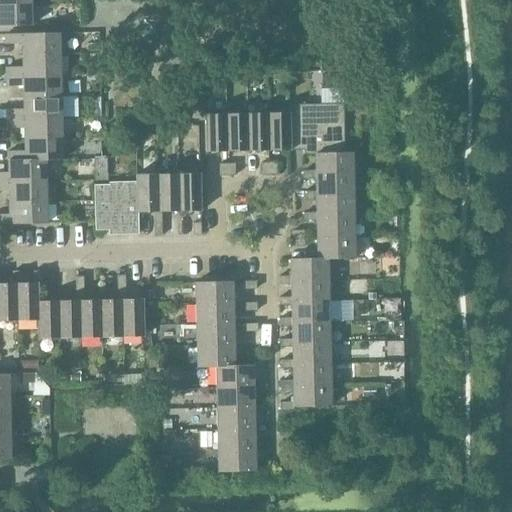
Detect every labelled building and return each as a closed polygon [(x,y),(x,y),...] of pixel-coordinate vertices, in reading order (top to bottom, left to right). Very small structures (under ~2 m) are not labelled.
[(30,4),(0,4),(0,26),(31,26),(30,4)] [(22,44),(22,55),(59,55),(59,33),(5,34),(5,44),(22,44)] [(5,67),(5,77),(60,76),(59,55),(22,55),(22,67),(5,67)] [(22,86),(23,97),(60,97),(60,76),(5,77),(6,86),(22,86)] [(6,110),(6,119),(61,118),(60,97),(23,97),(23,109),(6,110)] [(100,97),(91,98),(92,117),(100,117),(100,97)] [(312,154),(315,154),(343,153),(343,141),(331,141),(331,104),(288,105),(288,113),(289,150),(312,150),(312,154)] [(247,151),(268,151),(267,113),(246,114),(247,151)] [(268,151),(289,150),(288,113),(267,113),(268,151)] [(205,152),(226,152),(225,114),(204,115),(205,152)] [(226,152),(247,151),(246,114),(225,114),(226,152)] [(23,128),(24,139),(61,138),(61,118),(6,119),(7,128),(23,128)] [(7,151),(7,161),(45,160),(45,161),(61,160),(61,138),(24,139),(24,151),(7,151)] [(303,180),(315,179),(315,176),(352,175),(352,154),(343,153),(315,154),(315,171),(303,172),(303,180)] [(0,172),(0,182),(45,181),(45,161),(45,160),(7,161),(7,172),(0,172)] [(276,163),(268,163),(269,175),(277,175),(276,163)] [(234,164),(226,164),(226,176),(235,176),(234,164)] [(157,212),(161,212),(178,211),(178,174),(157,175),(157,212)] [(178,174),(178,211),(200,211),(199,174),(178,174)] [(136,212),(137,212),(153,212),(157,212),(157,175),(135,175),(135,184),(136,184),(136,212)] [(304,201),(316,201),(315,197),(353,196),(352,175),(315,176),(315,179),(315,193),(303,193),(304,201)] [(0,191),(8,191),(8,203),(46,202),(45,181),(0,182),(0,191)] [(137,234),(137,212),(136,212),(136,184),(135,184),(93,185),(94,231),(117,230),(117,235),(137,234)] [(304,222),(316,221),(316,218),(353,217),(353,196),(315,197),(316,201),(316,213),(304,214),(304,222)] [(46,202),(8,203),(9,214),(0,214),(0,224),(46,224),(46,202)] [(153,212),(153,224),(161,224),(161,212),(157,212),(153,212)] [(316,221),(316,239),(354,238),(353,217),(316,218),(316,221)] [(161,224),(153,224),(153,236),(161,236),(161,224)] [(192,224),(192,236),(200,235),(200,224),(192,224)] [(305,238),(293,238),(293,248),(305,247),(305,238)] [(316,239),(317,259),(317,260),(327,260),(354,260),(354,238),(316,239)] [(278,285),(290,285),(290,281),(327,281),(327,260),(317,260),(317,259),(290,260),(290,277),(278,277),(278,285)] [(16,321),(36,320),(37,320),(37,302),(37,283),(33,283),(20,283),(19,271),(12,272),(12,284),(15,283),(16,321)] [(33,283),(37,283),(41,283),(41,271),(33,271),(33,283)] [(75,277),(75,289),(83,288),(83,276),(75,277)] [(117,288),(125,288),(125,276),(117,276),(117,288)] [(279,306),(291,306),(291,302),(328,302),(327,281),(290,281),(290,285),(290,298),(279,298),(279,306)] [(194,283),(195,305),(232,304),(232,282),(194,283)] [(244,282),(244,290),(256,290),(256,282),(244,282)] [(0,321),(16,321),(15,283),(12,284),(0,283),(0,321)] [(75,289),(75,301),(79,301),(79,338),(100,337),(100,300),(83,300),(83,288),(75,289)] [(121,300),(121,337),(143,336),(142,299),(125,300),(125,288),(117,288),(117,300),(121,300)] [(100,300),(100,337),(121,337),(121,300),(117,300),(100,300)] [(37,320),(36,320),(37,339),(58,338),(58,301),(37,302),(37,320)] [(79,301),(75,301),(58,301),(58,338),(79,338),(79,301)] [(279,327),(291,327),(291,323),(328,323),(328,302),(291,302),(291,306),(291,319),(279,319),(279,327)] [(244,304),(245,312),(257,311),(256,303),(244,304)] [(195,305),(195,326),(233,325),(232,304),(195,305)] [(280,348),(291,348),(291,344),(329,344),(328,323),(291,323),(291,327),(291,340),(280,340),(280,348)] [(245,324),(245,333),(257,332),(257,324),(245,324)] [(195,326),(196,347),(233,346),(233,325),(195,326)] [(280,369),(292,369),(292,365),(329,365),(329,344),(291,344),(291,348),(292,361),(280,361),(280,369)] [(196,368),(215,367),(234,367),(233,366),(233,346),(196,347),(196,368)] [(148,360),(148,368),(157,368),(157,360),(148,360)] [(215,367),(215,388),(253,387),(253,384),(252,370),(264,369),(264,361),(252,362),(252,366),(233,366),(234,367),(215,367)] [(281,390),(292,390),(292,386),(330,386),(329,365),(292,365),(292,369),(292,382),(280,382),(281,390)] [(34,373),(33,373),(33,396),(48,395),(48,389),(34,373)] [(0,395),(8,396),(8,374),(0,374),(0,395)] [(215,388),(216,409),(253,408),(253,405),(253,392),(264,392),(264,384),(253,384),(253,387),(215,388)] [(292,386),(292,390),(293,403),(281,403),(281,411),(293,411),(293,408),(330,407),(330,386),(292,386)] [(376,388),(364,388),(365,397),(377,396),(376,388)] [(0,416),(9,417),(8,396),(0,395),(0,416)] [(216,409),(216,430),(254,429),(253,413),(265,413),(265,405),(253,405),(253,408),(216,409)] [(0,437),(9,438),(9,417),(0,416),(0,437)] [(170,420),(162,420),(162,430),(171,430),(170,420)] [(49,429),(40,429),(40,437),(49,437),(49,429)] [(216,430),(217,451),(254,450),(254,429),(216,430)] [(162,430),(163,439),(171,438),(171,430),(162,430)] [(0,437),(0,459),(10,459),(9,438),(0,437)] [(254,450),(217,451),(217,472),(254,472),(254,450)] [(158,455),(158,463),(167,463),(167,455),(158,455)]
